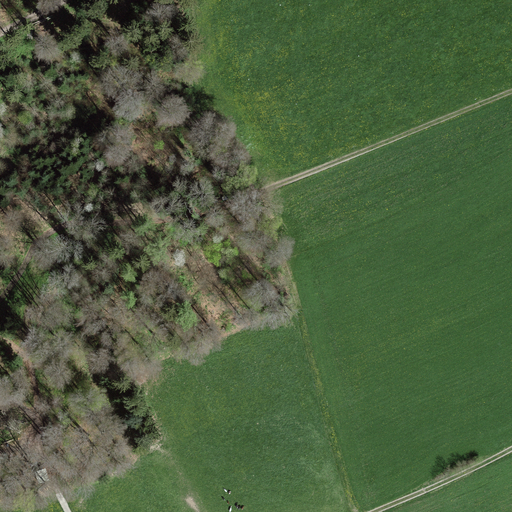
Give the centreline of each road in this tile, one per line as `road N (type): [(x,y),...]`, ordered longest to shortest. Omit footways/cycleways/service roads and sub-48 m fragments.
road 1 (track): [(272,186),(358,511)]
road 2 (track): [(0,294),(48,231),(199,210),(272,186)]
road 3 (track): [(272,186),(511,91)]
road 4 (track): [(61,498),(28,350),(29,258)]
road 5 (track): [(382,511),(511,449)]
